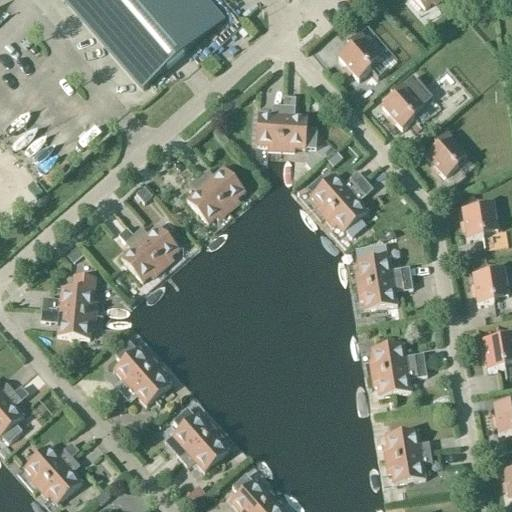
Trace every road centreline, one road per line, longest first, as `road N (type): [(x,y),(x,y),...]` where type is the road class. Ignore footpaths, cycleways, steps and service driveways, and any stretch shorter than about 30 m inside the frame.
road 1 (unclassified): [(479,511),(433,217),(283,39)]
road 2 (unclassified): [(0,281),(283,39)]
road 3 (unclassified): [(169,511),(0,314)]
road 4 (unknown): [(119,119),(81,47),(29,15)]
